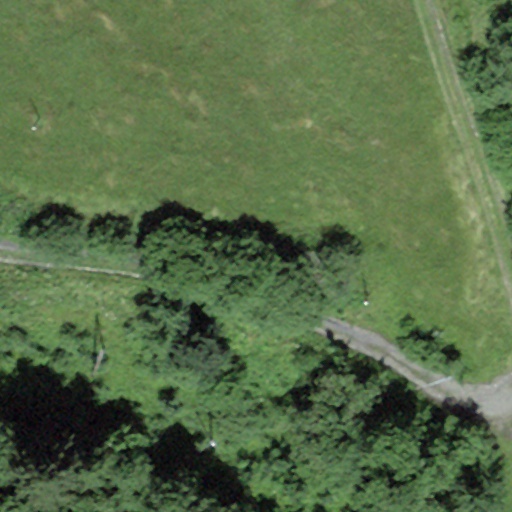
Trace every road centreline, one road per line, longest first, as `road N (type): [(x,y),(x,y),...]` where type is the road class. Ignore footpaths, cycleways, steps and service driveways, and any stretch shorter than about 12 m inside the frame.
road 1 (track): [(0,253),(118,262),(245,298),(349,332),(490,411),(511,410)]
road 2 (track): [(511,323),(432,0)]
